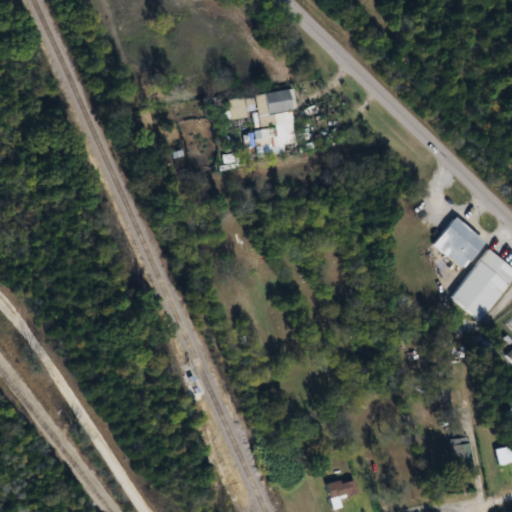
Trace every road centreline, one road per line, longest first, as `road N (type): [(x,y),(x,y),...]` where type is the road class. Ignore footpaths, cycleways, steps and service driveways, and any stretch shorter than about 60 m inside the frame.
road 1 (tertiary): [(0,299),(147,511),(449,511)]
road 2 (tertiary): [(511,217),(286,0)]
